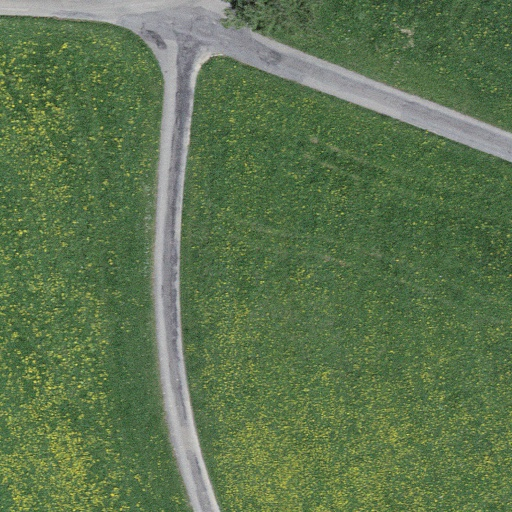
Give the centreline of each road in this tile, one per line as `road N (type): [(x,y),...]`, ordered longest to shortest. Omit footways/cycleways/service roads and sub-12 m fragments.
road 1 (unclassified): [(511,149),(245,47),(177,1)]
road 2 (unclassified): [(24,0),(177,1)]
